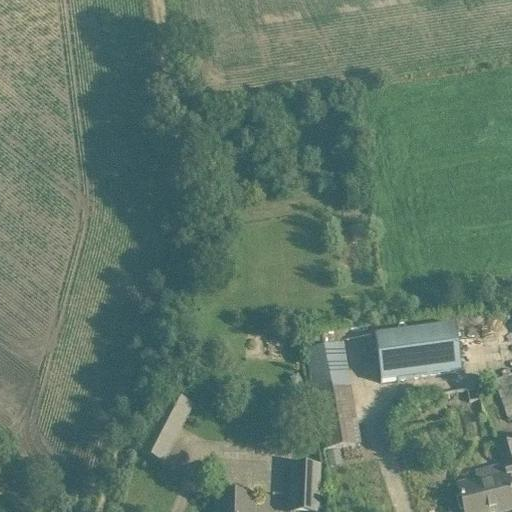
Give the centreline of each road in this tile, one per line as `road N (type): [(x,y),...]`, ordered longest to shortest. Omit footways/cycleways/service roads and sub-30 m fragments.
road 1 (track): [(166,0),(191,203),(101,511)]
road 2 (unknown): [(350,390),(389,486),(409,511)]
